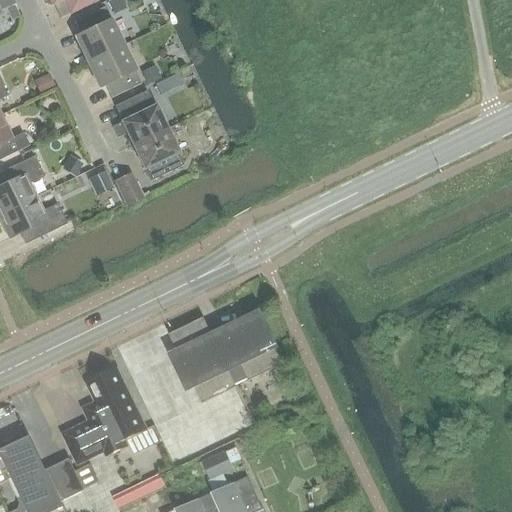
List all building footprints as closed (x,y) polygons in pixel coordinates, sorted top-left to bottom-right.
[(67,0),(55,6),(61,20),(101,0),(67,0)] [(120,0),(113,0),(108,3),(112,12),(124,7),(120,0)] [(14,7),(5,11),(11,23),(20,18),(14,7)] [(74,38),(86,64),(122,47),(104,8),(73,23),(79,36),(74,38)] [(141,85),(122,47),(86,64),(99,90),(104,87),(110,100),(141,85)] [(156,67),(142,74),(148,86),(162,79),(156,67)] [(48,76),(38,80),(44,93),(54,89),(48,76)] [(165,81),(155,86),(160,97),(170,92),(165,81)] [(126,135),(132,147),(166,131),(155,107),(154,108),(146,92),(114,108),(122,123),(112,128),(117,139),(126,135)] [(1,116),(0,116),(0,145),(2,145),(8,157),(29,147),(23,134),(12,139),(1,116)] [(177,154),(166,131),(132,147),(143,170),(144,170),(150,183),(183,167),(177,154)] [(0,187),(0,215),(36,199),(29,185),(44,178),(34,158),(7,171),(12,181),(0,187)] [(96,198),(114,189),(106,173),(88,181),(96,198)] [(114,183),(126,208),(142,200),(130,175),(114,183)] [(42,212),(36,199),(0,215),(0,222),(8,240),(34,228),(39,239),(66,226),(57,205),(42,212)] [(258,315),(223,332),(237,361),(239,364),(241,368),(229,374),(231,378),(236,388),(248,383),(250,382),(249,380),(258,376),(258,377),(261,376),(260,375),(268,370),(269,372),(272,371),(271,369),(279,365),(280,367),(282,366),(258,315)] [(171,335),(168,336),(179,358),(182,365),(202,405),(204,404),(203,402),(211,398),(212,400),(215,399),(214,397),(222,393),(223,395),(225,393),(225,392),(233,388),(234,389),(236,388),(235,386),(231,378),(229,374),(227,369),(226,368),(203,319),(201,320),(202,322),(193,326),(192,325),(190,326),(191,327),(182,332),(181,330),(179,331),(180,333),(172,337),(171,335)] [(88,424),(63,436),(77,465),(104,452),(106,457),(126,448),(123,442),(145,432),(115,370),(87,384),(96,403),(81,410),(88,424)] [(45,472),(29,438),(0,451),(0,457),(26,511),(56,511),(63,509),(60,503),(84,492),(68,460),(45,472)] [(209,481),(233,471),(225,453),(202,463),(209,481)] [(214,493),(227,488),(222,478),(210,484),(214,493)] [(214,493),(211,495),(218,511),(261,511),(263,511),(263,510),(262,511),(247,478),(227,488),(214,493)] [(112,499),(118,511),(132,504),(126,492),(112,499)] [(218,511),(211,495),(175,511),(174,511),(218,511)]
